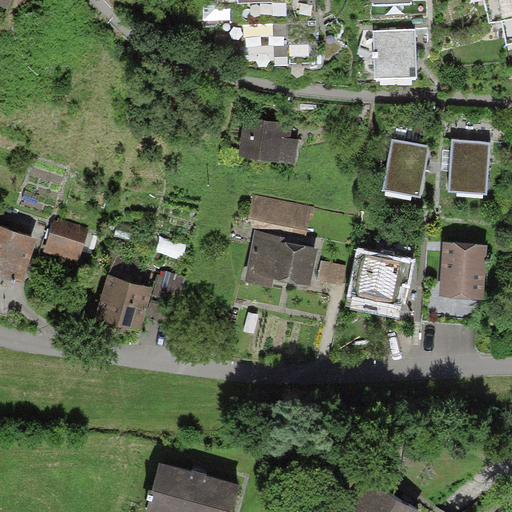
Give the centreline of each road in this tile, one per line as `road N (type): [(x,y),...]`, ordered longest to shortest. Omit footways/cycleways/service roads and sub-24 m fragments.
road 1 (residential): [(511,365),(206,368),(0,336)]
road 2 (residential): [(511,103),(334,94),(253,80),(150,46),(93,0)]
